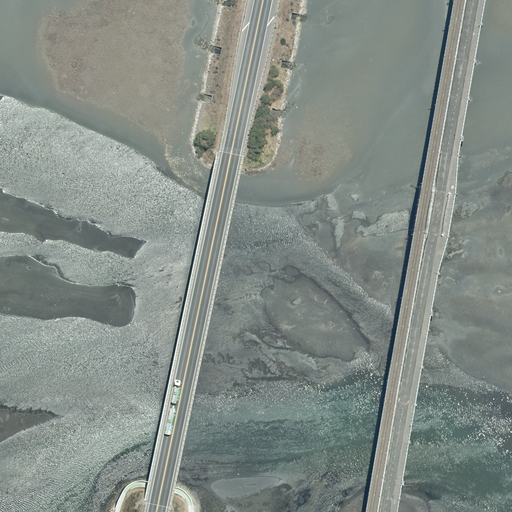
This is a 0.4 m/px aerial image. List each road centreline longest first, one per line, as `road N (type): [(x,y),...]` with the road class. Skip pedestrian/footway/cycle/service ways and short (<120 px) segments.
road 1 (trunk): [(231,152),(158,505)]
road 2 (trunk): [(267,0),(231,152)]
road 3 (trunk): [(231,152),(256,0)]
